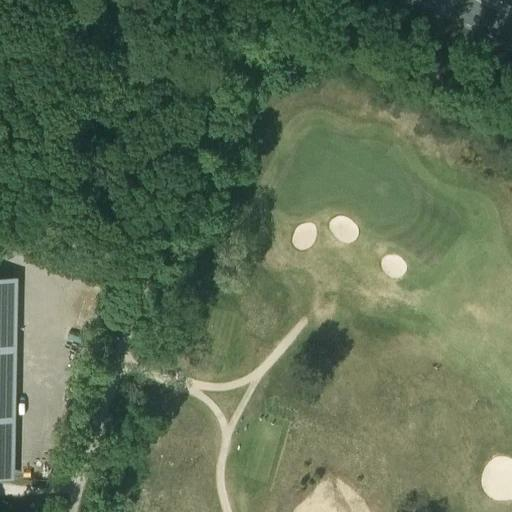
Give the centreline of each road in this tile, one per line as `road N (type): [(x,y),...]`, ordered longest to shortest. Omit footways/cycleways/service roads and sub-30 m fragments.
road 1 (unclassified): [(70,511),(215,61)]
road 2 (track): [(119,361),(198,394),(218,414),(226,511)]
road 3 (track): [(306,320),(263,368),(225,438)]
